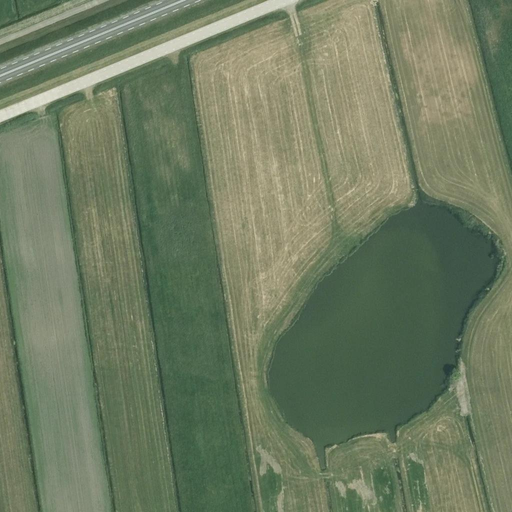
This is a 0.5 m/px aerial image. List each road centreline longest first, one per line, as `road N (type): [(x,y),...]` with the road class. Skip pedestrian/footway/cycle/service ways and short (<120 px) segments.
road 1 (unclassified): [(0,116),(285,0)]
road 2 (primary): [(0,75),(183,0)]
